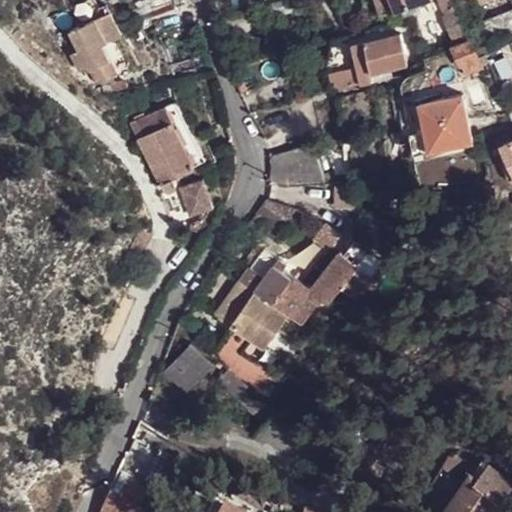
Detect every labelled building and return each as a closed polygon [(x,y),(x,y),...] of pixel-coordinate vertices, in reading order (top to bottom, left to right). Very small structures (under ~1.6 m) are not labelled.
[(170,0),(146,0),(151,18),(174,10),(170,0)] [(292,0),(285,0),(269,6),(274,19),(296,13),(292,0)] [(426,0),(377,0),(383,14),(426,0)] [(474,41),(456,0),(442,0),(449,15),(447,16),(459,46),(463,44),(474,41)] [(113,10),(74,27),(82,46),(74,50),(81,67),(91,63),(99,82),(119,73),(105,41),(124,34),(113,10)] [(406,34),(370,43),(378,74),(387,71),(414,65),(406,34)] [(345,40),(335,43),(337,49),(347,46),(345,40)] [(459,46),(456,47),(464,69),(466,67),(470,76),(489,70),(483,58),(481,59),(474,41),(463,44),(459,46)] [(378,74),(370,43),(356,46),(360,69),(364,87),(365,88),(390,83),(387,71),(378,74)] [(478,49),(481,59),(483,58),(487,57),(492,54),(488,45),(478,49)] [(364,87),(360,69),(336,74),(339,92),(364,87)] [(466,97),(424,105),(434,152),(476,146),(466,97)] [(179,103),(169,108),(195,168),(206,163),(179,103)] [(169,108),(134,123),(159,184),(173,178),(195,168),(169,108)] [(511,139),(502,144),(511,164),(511,139)] [(317,149),(275,161),(273,186),(287,187),(325,189),(317,149)] [(173,178),(159,184),(159,185),(161,189),(163,191),(166,192),(171,192),(174,190),(175,188),(176,185),(176,182),(173,178)] [(206,179),(184,187),(193,214),(215,206),(206,179)] [(511,212),(511,198),(500,203),(503,216),(511,212)] [(295,215),(276,209),(269,221),(285,230),(295,215)] [(210,216),(204,212),(200,219),(194,221),(192,227),(200,230),(210,216)] [(264,252),(241,285),(258,296),(276,270),(285,276),(288,271),(264,252)] [(229,254),(223,261),(230,267),(237,259),(229,254)] [(338,256),(310,293),(326,304),(342,281),(346,284),(357,268),(338,256)] [(276,270),(258,296),(289,320),(301,328),(313,309),(323,309),(326,304),(310,293),(285,276),(276,270)] [(289,320),(258,296),(241,285),(218,318),(237,331),(254,344),(266,353),(269,349),(283,329),(289,320)] [(283,329),(269,349),(280,357),(294,337),(283,329)] [(237,331),(226,346),(243,359),(254,344),(237,331)] [(191,342),(165,370),(187,391),(214,364),(191,342)] [(226,346),(217,359),(227,368),(254,394),(267,376),(243,359),(226,346)] [(254,394),(227,368),(217,379),(253,414),(265,406),(254,394)] [(497,511),(511,489),(485,471),(474,486),(466,482),(443,511),(497,511)] [(147,495),(129,486),(119,499),(130,504),(140,510),(147,495)] [(119,499),(111,494),(102,511),(125,511),(130,504),(119,499)]
